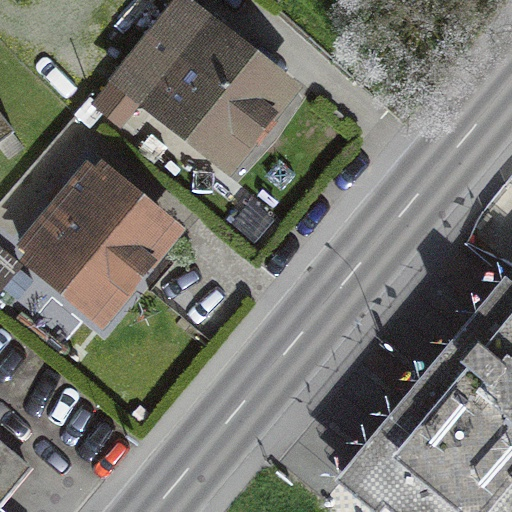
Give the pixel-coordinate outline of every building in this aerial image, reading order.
[(110,84),(221,173),(283,97),(173,7),(110,84)] [(98,183),(26,268),(96,326),(168,241),(98,183)] [(511,444),(511,302),(442,387),(511,444)] [(384,511),(511,511),(511,444),(442,387),(357,490),(384,511)] [(0,499),(23,473),(0,454),(0,499)]
